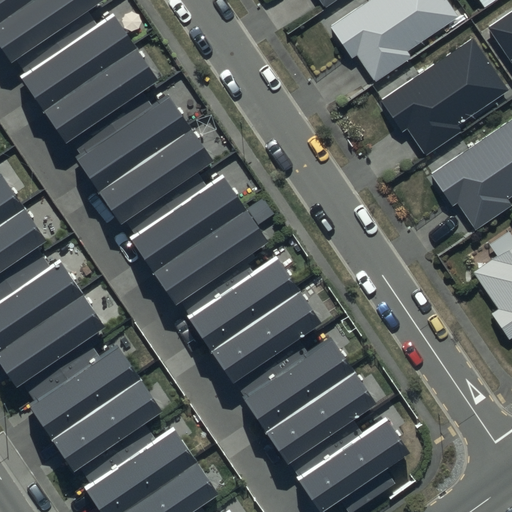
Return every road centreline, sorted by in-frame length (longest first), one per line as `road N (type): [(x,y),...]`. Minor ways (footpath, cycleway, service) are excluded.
road 1 (residential): [(511,465),(198,0)]
road 2 (residential): [(289,511),(0,85)]
